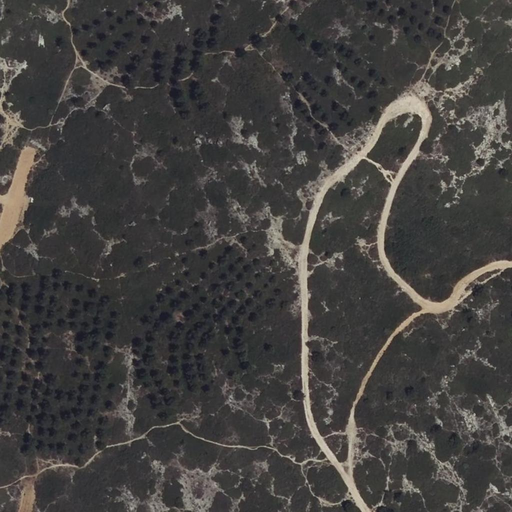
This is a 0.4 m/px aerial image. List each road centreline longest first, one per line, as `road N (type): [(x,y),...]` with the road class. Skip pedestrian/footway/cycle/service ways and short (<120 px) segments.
road 1 (track): [(368,511),(308,421),(302,257),(322,184),(360,155),(389,107),(421,101),(427,124),(394,182),(378,244),(391,271),(434,304),(450,299),(471,272),(511,263)]
road 2 (track): [(352,483),(351,418),(363,378),(392,330),(434,304)]
